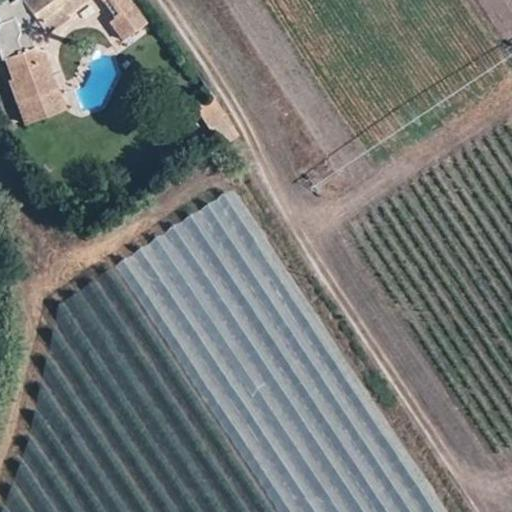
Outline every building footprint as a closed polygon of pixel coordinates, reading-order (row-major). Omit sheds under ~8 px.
[(9,0),(1,5),(0,18),(0,26),(12,22),(11,0),(9,0)] [(56,91),(58,90),(34,30),(43,20),(42,17),(65,3),(71,12),(91,0),(104,0),(118,21),(113,25),(124,42),(148,26),(132,0),(11,0),(12,22),(0,26),(0,61),(3,61),(11,81),(6,82),(16,105),(56,91)] [(74,18),(71,12),(65,3),(42,17),(43,20),(51,32),(74,18)] [(64,108),(56,91),(16,105),(23,124),(64,108)] [(205,123),(219,113),(208,95),(193,105),(205,123)] [(205,123),(221,145),(232,132),(219,113),(205,123)]
